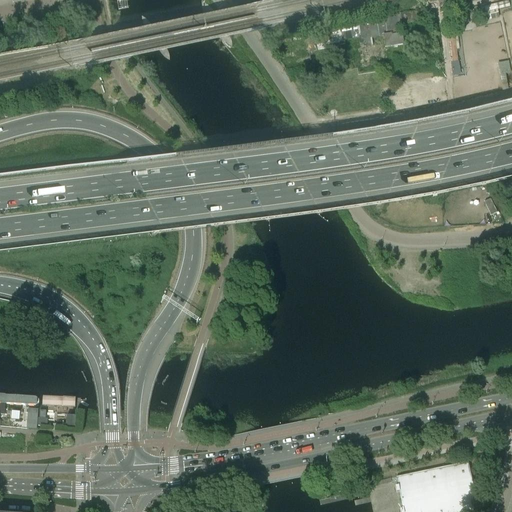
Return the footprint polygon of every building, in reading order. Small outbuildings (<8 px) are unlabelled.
[(508,1),(495,4),(497,10),(509,8),(508,1)] [(478,8),(481,20),(498,16),(495,4),(478,8)] [(401,35),(400,24),(413,22),(425,20),(423,10),(371,22),(368,11),(360,13),(361,20),(318,28),(319,31),(302,34),(304,42),(316,39),(318,51),(329,48),(330,54),(346,50),(344,41),(359,38),(359,39),(358,39),(360,47),(366,46),(373,46),(372,38),(384,36),(386,48),(405,46),(403,34),(401,35)] [(448,17),(450,26),(468,23),(466,13),(448,17)] [(302,43),(300,33),(271,41),(273,50),(302,43)] [(283,59),(308,55),(307,48),(282,52),(283,59)] [(376,69),(375,58),(361,58),(362,69),(376,69)] [(507,79),(506,73),(511,72),(509,60),(499,62),(502,80),(507,79)] [(419,125),(333,139),(342,156),(366,201),(389,197),(419,125)] [(490,199),(484,202),(491,216),(497,213),(490,199)] [(36,429),(38,410),(28,409),(26,428),(36,429)] [(76,430),(77,416),(66,415),(66,430),(76,430)] [(478,511),(468,462),(439,468),(396,477),(398,486),(395,487),(396,493),(399,492),(403,509),(400,509),(400,511),(478,511)]
